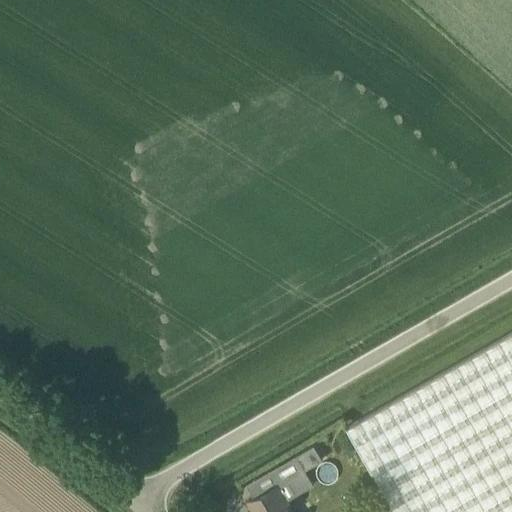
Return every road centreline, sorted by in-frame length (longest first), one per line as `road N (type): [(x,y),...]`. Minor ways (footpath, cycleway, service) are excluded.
road 1 (unclassified): [(130,504),(511,293)]
road 2 (unclassified): [(130,504),(0,398)]
